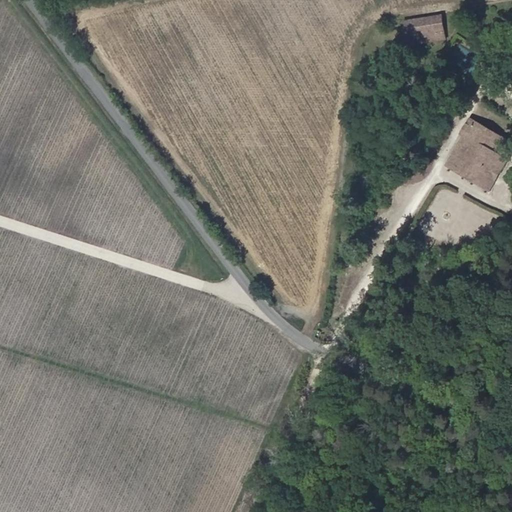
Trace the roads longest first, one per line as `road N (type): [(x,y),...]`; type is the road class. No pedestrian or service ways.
road 1 (unclassified): [(30,0),(245,284),(291,331),(511,441)]
road 2 (unknown): [(0,220),(195,282),(245,284)]
road 3 (track): [(257,511),(321,349)]
